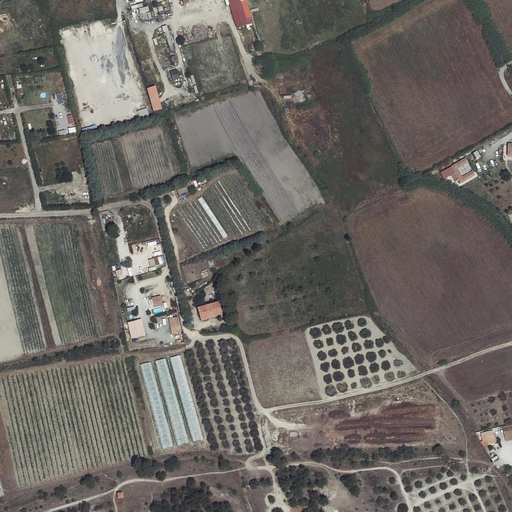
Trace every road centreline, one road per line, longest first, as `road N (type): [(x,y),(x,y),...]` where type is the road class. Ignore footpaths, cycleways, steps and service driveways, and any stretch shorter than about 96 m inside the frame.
road 1 (track): [(241,460),(129,464),(12,493),(0,441)]
road 2 (track): [(241,460),(391,464),(433,457),(489,462),(495,473),(511,475)]
road 3 (track): [(260,411),(336,400),(511,343)]
road 4 (unclassified): [(41,213),(149,205),(187,335)]
road 5 (track): [(187,335),(238,340),(271,450),(241,460)]
road 6 (track): [(49,511),(128,480),(200,474),(224,460)]
road 7 (unclassified): [(10,88),(41,213)]
